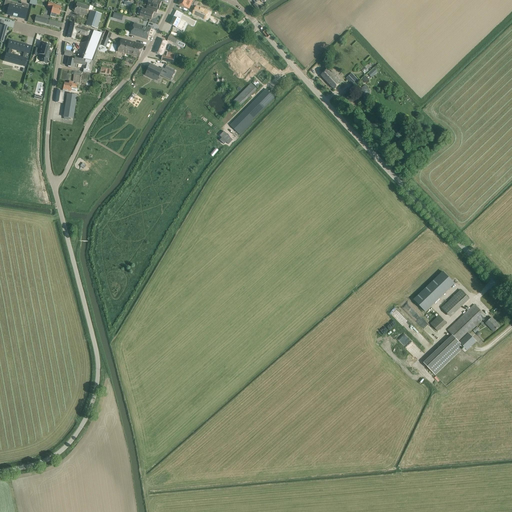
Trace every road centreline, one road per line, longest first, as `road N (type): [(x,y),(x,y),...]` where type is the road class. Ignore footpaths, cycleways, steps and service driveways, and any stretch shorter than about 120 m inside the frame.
road 1 (unclassified): [(511,296),(229,1)]
road 2 (unclassified): [(0,471),(60,450),(82,425),(96,385),(94,344),(52,184)]
road 3 (unclassified): [(52,184),(47,132),(62,36)]
road 4 (unclassified): [(52,184),(125,80)]
